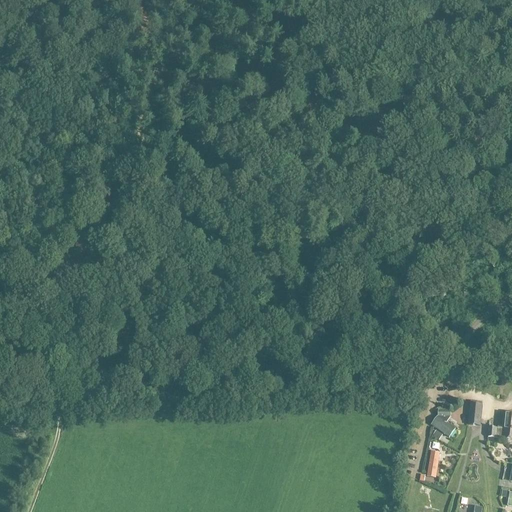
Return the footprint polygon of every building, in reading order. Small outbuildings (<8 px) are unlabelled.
[(440,408),(454,411),(458,388),(444,386),(440,408)] [(466,399),(465,420),(477,421),(478,400),(466,399)] [(429,413),(427,422),(451,427),(453,418),(429,413)] [(488,438),(502,439),(511,439),(511,415),(504,415),(503,429),(489,428),(488,438)] [(421,448),(445,453),(447,444),(423,439),(421,448)] [(419,464),(417,473),(440,478),(442,469),(419,464)] [(415,492),(414,501),(438,505),(440,496),(415,492)]
